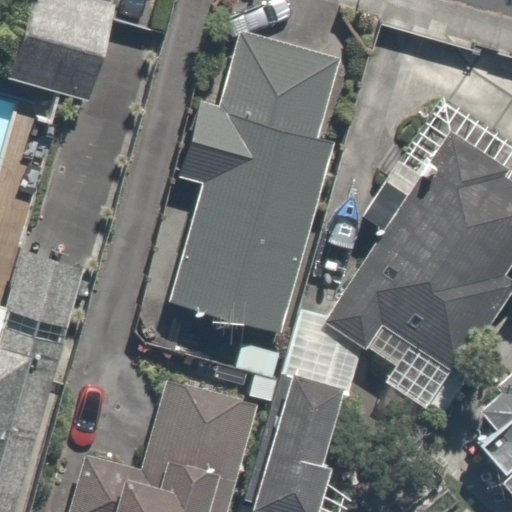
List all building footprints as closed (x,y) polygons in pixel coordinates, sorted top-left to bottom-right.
[(132,0),(35,0),(13,75),(103,101),(132,0)] [(389,20),(312,0),(213,0),(123,339),(291,384),(309,316),(313,304),(389,20)] [(511,178),(469,145),(332,322),(309,316),(291,384),(256,511),(327,511),(366,371),(435,425),(511,325),(511,178)] [(0,511),(26,511),(93,273),(21,253),(8,302),(0,299),(0,511)] [(511,373),(466,414),(511,467),(511,373)] [(98,450),(80,511),(242,511),(270,412),(166,382),(144,463),(98,450)]
